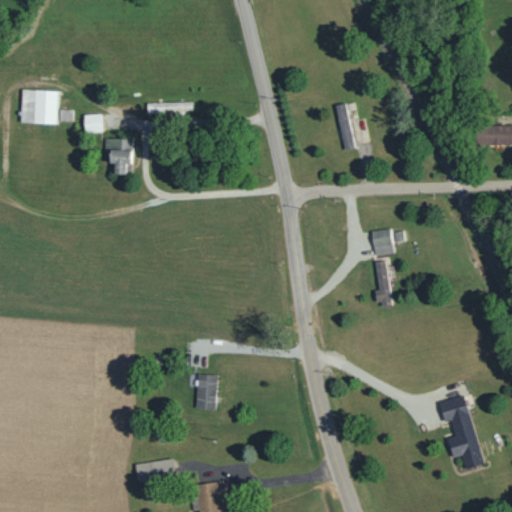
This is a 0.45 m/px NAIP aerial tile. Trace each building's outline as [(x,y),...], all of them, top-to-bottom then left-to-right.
[(58,90),(22,89),(21,122),(56,123),(58,90)] [(192,101),(148,102),(149,113),(182,112),(182,111),(193,110),(192,101)] [(336,104),(344,150),(354,148),(346,102),(336,104)] [(59,120),(72,121),(72,109),(59,109),(59,120)] [(85,132),(102,131),(101,113),(84,114),(85,132)] [(511,124),(477,124),(477,143),(511,143),(511,124)] [(131,174),(132,138),(105,137),(105,149),(111,149),(111,163),(116,163),(116,173),(131,174)] [(374,254),(392,253),(390,228),(372,230),(374,254)] [(376,261),(378,289),(375,290),(376,301),(382,301),(382,303),(390,302),(386,260),(376,261)] [(217,374),(197,374),(196,408),(216,409),(217,374)] [(465,468),(482,464),(465,395),(439,401),(444,422),(451,420),(455,436),(447,437),(452,457),(462,455),(465,468)] [(135,464),(138,481),(175,475),(172,457),(135,464)] [(192,485),(196,510),(199,509),(199,511),(220,511),(221,510),(227,509),(223,480),(192,485)]
